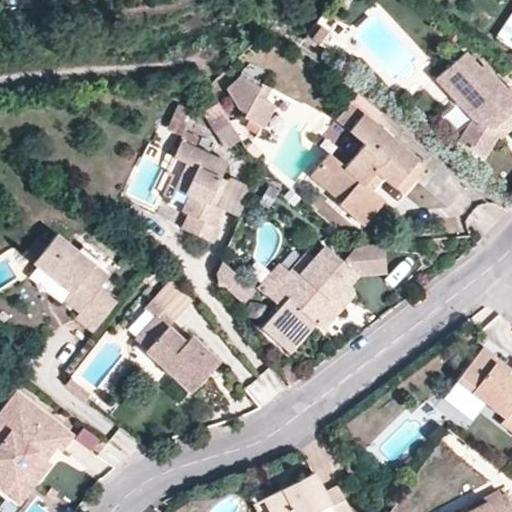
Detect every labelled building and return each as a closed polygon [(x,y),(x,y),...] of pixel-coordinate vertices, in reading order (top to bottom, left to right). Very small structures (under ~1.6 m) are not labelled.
[(324,33),(318,28),(309,40),(315,44),(324,33)] [(476,69),(462,55),(435,80),(472,121),(456,144),(477,163),(493,143),(510,129),(511,131),(511,93),(507,87),(502,91),(480,66),(476,69)] [(280,94),(273,88),(271,91),(253,76),(244,91),(255,112),(257,114),(268,101),(272,104),(280,94)] [(351,94),(334,111),(342,119),(360,102),(351,94)] [(176,101),(165,125),(183,133),(194,109),(176,101)] [(272,104),(268,101),(257,114),(254,118),(268,132),(284,114),(272,104)] [(200,115),(212,137),(227,128),(215,107),(200,115)] [(426,171),(363,113),(348,132),(362,144),(344,166),(329,154),(311,175),(340,201),(337,205),(348,215),(370,189),(383,175),(405,195),(426,171)] [(252,142),(245,149),(257,160),(263,152),(252,142)] [(219,180),(226,165),(180,145),(173,161),(186,168),(176,191),(190,198),(183,213),(188,216),(183,231),(213,244),(220,229),(215,226),(222,212),(214,209),(221,194),(214,192),(219,180)] [(226,183),(219,180),(214,192),(221,194),(226,183)] [(384,200),(370,189),(348,215),(361,226),(384,200)] [(100,292),(109,281),(56,240),(46,253),(34,269),(71,297),(66,304),(82,316),(100,292)] [(388,272),(385,242),(355,245),(342,261),(356,273),(388,272)] [(34,269),(46,253),(36,245),(24,261),(34,269)] [(280,308),(281,309),(288,300),(310,319),(316,323),(323,329),(339,310),(330,302),(346,284),(356,273),(342,261),(324,246),(313,259),(305,252),(267,295),(280,308)] [(226,264),(222,263),(219,280),(224,292),(233,288),(242,278),(226,264)] [(355,291),(346,284),(330,302),(339,310),(355,291)] [(96,336),(118,307),(100,292),(82,316),(77,322),(96,336)] [(301,331),(310,319),(288,300),(281,309),(279,311),(301,331)] [(290,353),(316,323),(310,319),(301,331),(279,311),(281,309),(280,308),(261,328),(290,353)] [(136,343),(147,354),(167,330),(156,321),(136,343)] [(185,346),(167,330),(147,354),(193,395),(220,365),(192,339),(185,346)] [(511,376),(507,372),(510,368),(481,347),(456,381),(506,418),(501,423),(511,431),(511,376)] [(262,406),(286,388),(269,366),(245,384),(262,406)] [(74,436),(16,393),(0,414),(0,488),(22,505),(54,462),(49,458),(40,452),(49,439),(58,446),(63,450),(74,436)] [(79,426),(74,440),(98,449),(103,434),(79,426)] [(49,458),(58,446),(49,439),(40,452),(49,458)] [(315,472),(294,483),(296,487),(287,492),(285,488),(266,498),(272,511),(321,511),(331,508),(332,511),(352,511),(338,486),(325,493),(315,472)] [(294,483),(285,488),(287,492),(296,487),(294,483)] [(511,511),(511,506),(505,493),(468,511),(511,511)] [(259,511),(272,511),(266,498),(255,503),(259,511)]
